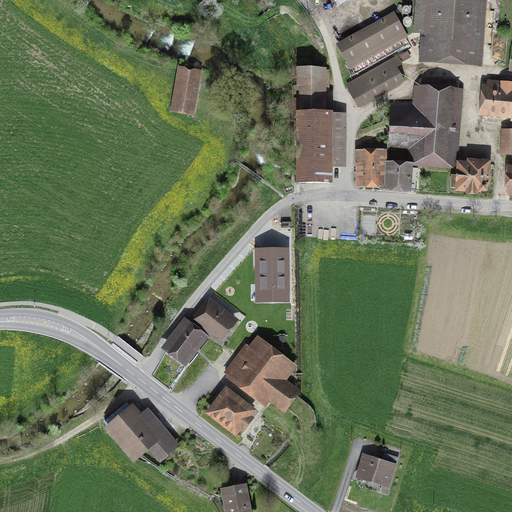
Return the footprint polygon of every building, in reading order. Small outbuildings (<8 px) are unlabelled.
[(434,47),(474,50),(477,0),(419,0),(417,31),(430,32),(427,60),(434,61),(434,47)] [(402,13),(403,15),(404,16),(405,17),(406,17),(408,17),(409,16),(410,15),(411,13),(411,12),(411,10),(410,9),(409,9),(407,8),(406,8),(405,8),(403,9),(402,10),(402,12),(402,13)] [(347,61),(402,31),(393,16),(339,46),(347,61)] [(403,25),(403,26),(404,28),(406,28),(407,29),(409,28),(410,28),(411,26),(412,25),(412,23),(411,22),(411,21),(410,20),(408,20),(407,20),(405,20),(404,21),(403,22),(403,23),(403,25)] [(323,109),(323,59),(289,59),(290,70),(297,70),(297,85),(292,85),(292,101),(299,101),(299,109),(323,109)] [(357,89),(354,83),(348,86),(360,107),(402,82),(393,68),(357,89)] [(184,70),(179,69),(172,109),(192,113),(200,72),(184,69),(184,70)] [(424,80),(421,107),(409,106),(409,104),(391,102),(388,144),(390,144),(390,141),(418,143),(416,160),(456,163),(457,148),(450,147),(456,82),(424,80)] [(511,90),(486,87),(483,115),(511,117),(511,90)] [(329,116),(299,116),(299,183),(329,183),(329,116)] [(511,153),(511,130),(502,130),(501,153),(511,153)] [(361,183),(383,184),(383,151),(361,151),(361,183)] [(457,189),(467,190),(467,192),(476,192),(476,190),(486,191),(487,165),(469,164),(468,167),(458,166),(458,178),(452,178),(451,188),(457,188),(457,189)] [(407,190),(407,193),(415,194),(417,174),(409,174),(409,172),(389,170),(388,188),(407,190)] [(286,252),(260,252),(260,298),(287,298),(286,252)] [(233,322),(233,321),(210,303),(197,320),(222,340),(234,323),(233,322)] [(193,324),(188,320),(168,345),(185,358),(202,336),(191,327),(193,324)] [(225,372),(235,379),(234,380),(259,400),(265,392),(285,407),(295,395),(280,384),(292,368),(261,344),(256,351),(246,344),(225,372)] [(234,433),(251,411),(225,391),(208,413),(234,433)] [(161,461),(176,448),(164,433),(157,439),(131,410),(108,429),(134,459),(148,447),(161,461)] [(358,476),(387,485),(393,466),(395,467),(398,458),(385,454),(382,462),(364,456),(358,476)] [(229,511),(246,511),(241,481),(230,483),(231,489),(226,490),(229,511)]
